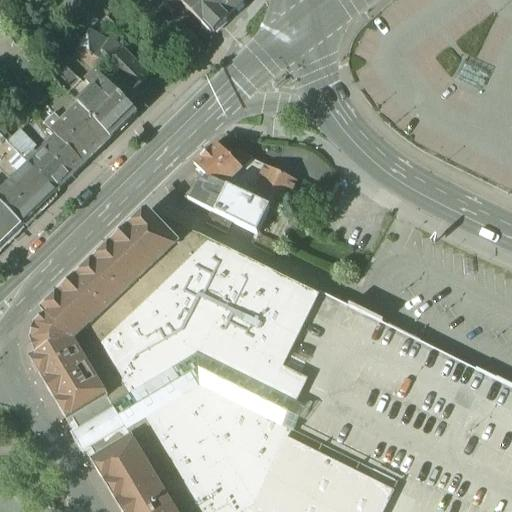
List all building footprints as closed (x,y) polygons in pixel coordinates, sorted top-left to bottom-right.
[(98,23),(74,0),(70,0),(55,15),(75,36),(82,39),(98,23)] [(178,0),(177,1),(211,36),(213,35),(214,36),(228,22),(227,21),(245,3),(245,0),(247,0),(246,0),(178,0)] [(118,48),(110,39),(106,45),(88,34),(84,40),(81,45),(78,50),(102,64),(108,70),(132,94),(149,77),(138,67),(143,63),(123,43),(118,48)] [(82,39),(75,36),(73,40),(81,45),(84,40),(82,39)] [(102,64),(78,50),(75,54),(97,76),(98,76),(100,78),(108,70),(102,64)] [(84,89),(62,66),(50,78),(72,101),(84,89)] [(100,78),(98,76),(97,76),(84,89),(72,101),(79,108),(111,141),(137,115),(100,78)] [(22,81),(16,87),(18,90),(13,95),(23,105),(24,106),(36,94),(25,83),(22,81)] [(13,95),(6,102),(16,112),(23,105),(13,95)] [(79,108),(62,124),(48,110),(38,120),(84,167),(111,141),(79,108)] [(38,120),(36,119),(35,119),(34,120),(35,121),(13,142),(4,133),(0,136),(0,137),(56,195),(84,167),(38,120)] [(0,137),(0,205),(22,228),(56,195),(0,137)] [(228,151),(225,155),(216,146),(194,167),(207,180),(269,210),(281,216),(291,195),(296,197),(301,186),(228,151)] [(269,210),(207,180),(188,200),(187,202),(257,236),(269,210)] [(0,249),(22,228),(0,205),(0,249)] [(147,213),(41,314),(46,320),(36,330),(32,345),(37,359),(30,363),(74,436),(80,432),(75,423),(108,402),(75,347),(179,247),(148,215),(147,213)] [(232,224),(210,214),(205,225),(226,235),(232,224)] [(108,402),(75,423),(80,432),(74,436),(71,438),(77,448),(84,458),(87,456),(93,453),(98,461),(132,441),(174,511),(253,511),(254,511),(263,492),(292,434),(284,430),(307,384),(282,371),(319,298),(198,239),(198,240),(148,215),(179,247),(75,347),(108,402)] [(278,247),(258,237),(253,247),(273,257),(278,247)] [(511,511),(511,389),(363,316),(320,296),(319,298),(332,305),(361,320),(511,394),(511,482),(508,490),(494,483),(490,491),(479,511),(303,511),(288,504),(285,503),(280,511),(257,511),(256,511),(254,511),(511,511)] [(332,305),(319,298),(282,371),(307,384),(284,430),(292,434),(263,492),(285,503),(288,504),(303,511),(479,511),(490,491),(494,483),(508,490),(511,482),(511,394),(361,320),(332,305)] [(174,511),(132,441),(98,461),(93,453),(87,456),(120,511),(174,511)] [(280,511),(285,503),(263,492),(254,511),(256,511),(257,511),(280,511)]
